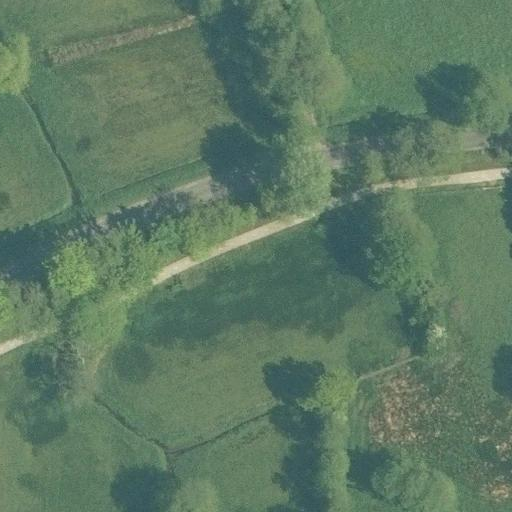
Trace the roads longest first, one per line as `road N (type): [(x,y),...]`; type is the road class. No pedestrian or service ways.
road 1 (tertiary): [(0,287),(96,234),(219,188),(323,160),(511,136)]
road 2 (track): [(339,203),(272,0)]
